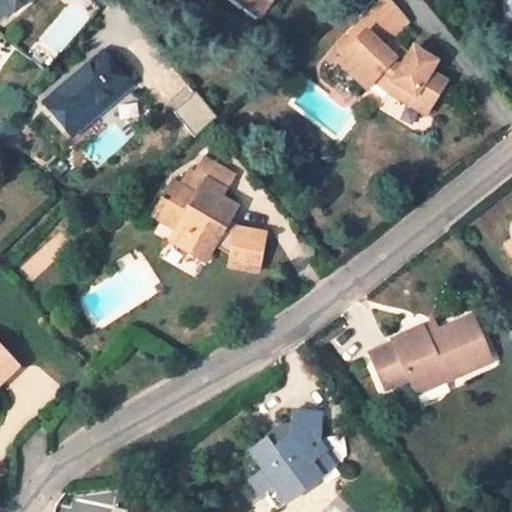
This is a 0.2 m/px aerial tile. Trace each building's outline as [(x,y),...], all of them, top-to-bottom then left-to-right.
[(0,0),(0,23),(4,28),(32,0),(0,0)] [(290,0),(229,0),(238,6),(242,0),(272,24),(290,0)] [(238,6),(268,29),(272,24),(242,0),(238,6)] [(367,88),(374,81),(389,92),(426,113),(445,82),(429,72),(435,62),(414,48),(409,56),(390,40),(382,47),(366,32),(339,61),(367,88)] [(129,84),(103,54),(47,102),(74,131),(129,84)] [(196,109),(186,97),(177,105),(188,117),(196,109)] [(260,271),(267,234),(237,229),(230,224),(238,207),(224,199),(235,177),(205,158),(194,175),(188,171),(168,202),(161,197),(150,215),(187,236),(180,247),(208,261),(215,248),(229,255),(227,264),(260,271)] [(426,336),(422,328),(391,341),(393,344),(369,355),(385,391),(408,381),(410,385),(442,372),(446,382),(492,361),(472,317),(426,336)] [(0,383),(18,366),(0,347),(0,383)] [(414,395),(446,382),(442,372),(410,385),(414,395)] [(315,416),(286,412),(284,431),(284,437),(269,449),(262,439),(245,453),(259,471),(245,483),(259,501),(274,489),(286,504),(305,489),(300,482),(315,469),(308,460),(321,450),(314,440),(315,416)] [(274,429),(262,439),(269,449),(284,437),(284,431),(274,429)] [(334,466),(321,450),(308,460),(315,469),(321,476),(334,466)] [(300,482),(305,489),(321,476),(315,469),(300,482)]
